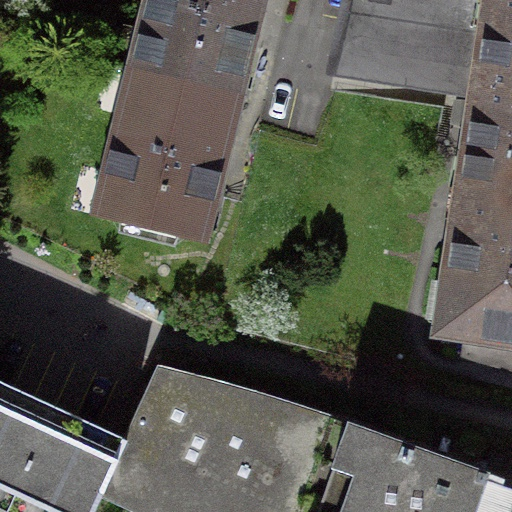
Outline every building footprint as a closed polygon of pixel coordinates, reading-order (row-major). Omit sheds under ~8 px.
[(151,0),(135,68),(237,93),(255,22),(260,0),(151,0)] [(511,0),(348,0),(334,70),(479,92),(492,0),(511,0)] [(511,0),(492,0),(479,92),(472,139),(464,189),(511,196),(511,0)] [(237,93),(135,68),(99,212),(201,237),(219,165),(237,93)] [(511,365),(511,196),(464,189),(461,209),(454,251),(443,328),(469,332),(466,354),(511,365)] [(307,511),(348,422),(321,413),(291,403),(259,393),(232,385),(196,375),(159,366),(124,441),(91,511),(307,511)] [(0,509),(6,511),(91,511),(124,441),(0,383),(0,509)] [(511,511),(511,482),(348,422),(307,511),(511,511)]
